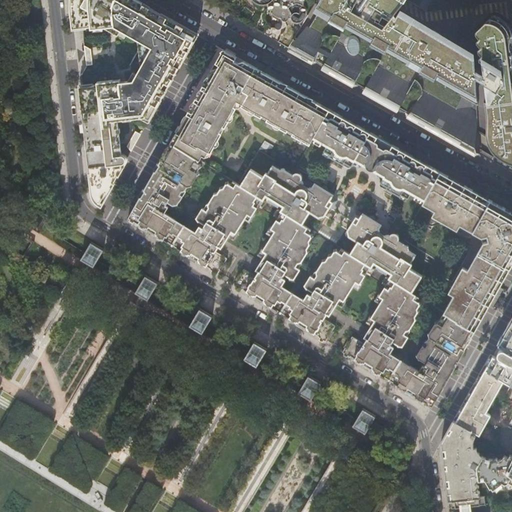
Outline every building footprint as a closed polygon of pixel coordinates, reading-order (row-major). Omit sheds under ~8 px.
[(189,47),(196,35),(183,28),(177,24),(133,0),(71,0),(71,1),(71,4),(73,18),(74,30),(89,27),(90,30),(105,29),(123,39),(126,34),(138,41),(142,43),(143,45),(144,61),(141,67),(132,81),(120,83),(113,83),(112,83),(112,81),(98,82),(96,82),(96,85),(83,87),(83,91),(84,96),(82,97),(83,112),(87,140),(89,160),(93,199),(94,200),(100,204),(109,189),(121,169),(125,161),(124,158),(120,155),(116,121),(144,118),(148,120),(160,99),(174,74),(189,47)] [(251,0),(290,24),(304,0),(251,0)] [(476,100),(471,59),(369,0),(320,0),(314,11),(330,20),(333,16),(339,19),(341,16),(380,39),(381,40),(379,43),(381,44),(476,100)] [(395,15),(394,11),(404,0),(369,0),(471,59),(470,53),(399,10),(395,15)] [(511,34),(510,29),(505,22),(502,20),(491,14),(475,29),(475,32),(479,34),(476,38),(476,40),(480,43),(478,47),(478,49),(481,51),(479,56),(479,60),(482,62),(482,66),(487,98),(484,98),(487,115),(487,138),(511,152),(511,34)] [(447,135),(483,155),(478,115),(466,108),(452,111),(419,92),(418,88),(412,79),(409,86),(382,70),(385,63),(381,61),(375,60),(369,60),(366,60),(356,55),(359,48),(358,42),(358,40),(355,37),(354,36),(353,36),(351,36),(347,37),(344,40),(343,41),(343,44),(343,47),(335,43),(338,37),(334,35),(331,35),(324,36),(309,28),(296,51),(304,55),(325,67),(361,87),(393,105),(428,124),(447,135)] [(314,137),(328,111),(317,104),(257,71),(242,62),(237,63),(234,60),(235,58),(222,51),(216,61),(215,63),(217,65),(217,66),(215,70),(211,71),(201,89),(184,119),(174,136),(170,144),(199,162),(202,156),(205,157),(208,152),(209,153),(210,152),(235,108),(233,106),(237,100),(243,103),(243,104),(242,105),(243,106),(309,144),(314,137)] [(361,163),(376,137),(363,130),(338,116),(328,111),(314,137),(326,144),(324,150),(330,153),(330,155),(343,163),(342,165),(346,168),(348,168),(352,163),(357,166),(359,166),(361,163)] [(391,145),(376,137),(361,163),(376,172),(391,145)] [(198,165),(199,162),(170,144),(162,158),(134,207),(127,220),(144,231),(163,243),(164,241),(167,235),(169,233),(172,229),(172,227),(176,221),(168,217),(167,218),(163,216),(168,208),(166,207),(166,206),(167,203),(172,206),(173,207),(177,207),(177,205),(183,194),(185,192),(186,193),(185,190),(186,189),(191,188),(191,186),(196,177),(199,175),(199,169),(201,169),(201,165),(198,165)] [(424,200),(439,172),(417,160),(394,147),(391,145),(376,172),(375,174),(376,177),(381,180),(378,184),(379,186),(384,190),(385,188),(399,196),(401,194),(407,198),(411,193),(424,200)] [(301,181),(302,177),(300,175),(296,174),(293,176),(283,170),(280,170),(273,166),(268,173),(270,175),(270,176),(269,177),(266,175),(263,179),(251,171),(246,179),(247,182),(243,188),(263,201),(266,196),(268,196),(283,206),(283,208),(281,212),(302,225),(308,214),(311,213),(318,217),(320,215),(321,214),(324,216),(330,207),(333,209),(337,201),(331,198),(334,194),(327,191),(324,191),(323,188),(316,183),(313,187),(308,189),(304,186),(303,182),(301,181)] [(488,241),(483,243),(444,313),(457,321),(457,322),(474,332),(488,306),(506,274),(511,263),(511,212),(502,207),(500,210),(487,204),(489,201),(484,198),(458,183),(445,175),(439,172),(424,200),(422,204),(434,211),(459,225),(481,237),(482,237),(486,236),(488,241)] [(203,227),(201,230),(198,228),(195,233),(192,231),(188,238),(186,239),(182,245),(183,246),(182,247),(180,251),(178,253),(180,254),(211,273),(216,276),(219,271),(220,271),(221,271),(224,265),(223,264),(227,259),(215,252),(217,248),(218,247),(221,249),(228,237),(233,241),(237,234),(236,233),(244,220),(249,223),(253,218),(252,217),(258,207),(262,209),(266,203),(263,201),(243,188),(233,183),(231,186),(228,185),(228,183),(225,184),(225,186),(224,187),(219,188),(220,190),(218,193),(214,194),(214,196),(208,205),(206,206),(203,210),(202,209),(197,218),(195,219),(196,224),(198,223),(203,227)] [(256,271),(258,273),(256,277),(244,270),(240,275),(239,275),(235,281),(236,282),(233,287),(247,295),(271,310),(272,308),(276,303),(277,303),(281,295),(281,294),(284,288),(282,286),(285,280),(282,278),(283,276),(284,275),(289,278),(289,281),(293,281),(293,279),(300,270),(299,269),(301,265),(301,263),(307,254),(309,253),(307,248),(309,245),(310,245),(309,241),(310,239),(312,238),(311,235),(309,235),(308,234),(310,230),(302,225),(281,212),(277,210),(273,216),(277,218),(277,220),(271,228),(271,229),(269,228),(266,234),(271,238),(263,250),(263,251),(261,250),(257,256),(263,259),(256,271)] [(459,225),(434,211),(431,216),(456,230),(459,225)] [(397,235),(393,234),(390,236),(389,235),(385,236),(381,233),(379,228),(382,225),(375,220),(371,221),(370,217),(364,213),(361,217),(355,213),(351,220),(353,221),(353,222),(348,230),(350,232),(350,234),(349,236),(356,240),(356,242),(356,244),(349,254),(370,268),(374,263),(377,262),(391,271),(392,274),(389,279),(409,291),(413,285),(417,284),(422,276),(410,269),(412,265),(409,262),(410,261),(412,262),(416,254),(409,251),(408,247),(399,241),(399,237),(397,235)] [(192,231),(176,221),(172,227),(172,229),(169,233),(167,235),(164,241),(180,251),(182,247),(182,245),(186,239),(188,238),(192,231)] [(93,267),(103,250),(91,242),(80,259),(84,262),(88,264),(93,267)] [(328,258),(327,260),(322,261),(322,263),(317,271),(315,272),(312,277),(311,277),(306,285),(302,286),(305,291),(307,290),(312,293),(311,295),(310,296),(307,294),(304,299),(300,297),(297,303),(296,304),(296,303),(292,309),(291,311),(292,312),(288,318),(286,321),(310,335),(324,344),(328,339),(329,339),(333,333),(331,332),(335,327),(323,320),(323,319),(325,315),(326,315),(329,316),(336,304),(342,308),(345,302),(344,300),(352,287),(358,291),(362,285),(360,283),(367,274),(370,276),(374,270),(370,268),(349,254),(341,249),(338,254),(336,253),(335,251),(333,251),(333,253),(332,255),(328,256),(328,258)] [(88,264),(84,262),(83,264),(79,271),(83,274),(87,267),(88,264)] [(77,293),(87,276),(83,274),(79,271),(75,268),(64,285),(77,293)] [(158,283),(146,276),(135,292),(139,295),(143,297),(148,300),(158,283)] [(416,302),(419,298),(409,291),(389,279),(386,277),(382,284),(386,286),(379,296),(378,295),(374,301),(380,304),(372,318),(369,317),(365,323),(370,326),(363,338),(366,340),(363,345),(351,338),(348,343),(347,342),(343,348),(343,349),(341,354),(345,357),(375,376),(379,378),(380,375),(384,369),(386,369),(389,363),(388,362),(393,356),(390,354),(394,347),(390,345),(392,342),(397,346),(397,348),(402,348),(402,347),(408,337),(406,336),(409,332),(409,330),(415,321),(417,321),(416,316),(417,314),(419,313),(418,309),(419,307),(421,306),(420,303),(418,303),(416,302)] [(300,297),(284,288),(281,294),(281,295),(277,303),(276,303),(272,308),(279,312),(288,318),(292,312),(291,311),(292,309),(296,303),(296,304),(297,303),(300,297)] [(143,297),(139,295),(137,297),(133,304),(138,307),(142,300),(143,297)] [(131,326),(141,309),(138,307),(133,304),(129,302),(119,318),(131,326)] [(212,316),(200,309),(190,326),(194,328),(198,331),(202,333),(212,316)] [(419,372),(409,366),(405,371),(404,372),(403,372),(401,376),(400,378),(400,379),(396,386),(395,388),(413,398),(430,408),(445,382),(460,356),(471,337),(474,332),(457,322),(457,321),(444,313),(441,319),(441,320),(441,321),(435,322),(436,325),(430,334),(427,335),(428,341),(427,342),(425,342),(417,355),(414,357),(417,361),(419,360),(426,365),(424,367),(423,367),(419,372)] [(498,360),(492,356),(488,364),(475,387),(463,409),(455,422),(473,432),(479,435),(490,416),(485,412),(504,380),(511,384),(511,321),(501,340),(499,344),(499,345),(505,348),(504,350),(500,350),(498,352),(497,354),(498,356),(500,358),(499,359),(498,360)] [(198,331),(194,328),(192,331),(188,338),(192,340),(196,333),(198,331)] [(188,338),(184,335),(174,351),(186,359),(196,342),(192,340),(188,338)] [(257,366),(267,350),(255,342),(245,359),(249,361),(253,364),(257,366)] [(409,366),(393,356),(388,362),(389,363),(386,369),(384,369),(380,375),(396,386),(400,379),(400,378),(401,376),(403,372),(404,372),(405,371),(409,366)] [(253,364),(249,361),(247,364),(243,371),(248,373),(251,367),(253,364)] [(241,392),(251,376),(248,373),(243,371),(239,368),(238,369),(229,385),(241,392)] [(312,399),(322,382),(309,375),(299,391),(303,393),(308,396),(312,399)] [(308,396),(303,393),(301,397),(297,403),(302,406),(305,400),(308,396)] [(294,425),(305,409),(302,406),(297,403),(292,401),(282,418),(294,425)] [(374,418),(375,416),(363,408),(353,425),(357,427),(361,430),(365,432),(374,418)] [(472,434),(473,432),(455,422),(453,421),(446,432),(441,442),(444,466),(447,495),(448,501),(451,501),(452,508),(461,507),(465,510),(469,509),(469,506),(485,504),(484,496),(480,497),(479,492),(476,489),(478,486),(476,484),(478,480),(477,467),(483,456),(478,453),(475,448),(473,448),(473,442),(475,436),(472,434)] [(361,430),(357,427),(355,430),(351,437),(355,440),(359,433),(361,430)] [(349,458),(359,442),(355,440),(351,437),(347,434),(336,451),(349,458)] [(511,454),(510,454),(508,457),(504,456),(502,459),(499,460),(498,460),(497,458),(489,459),(483,456),(477,467),(478,480),(485,479),(490,488),(491,487),(492,490),(494,489),(495,491),(497,491),(499,488),(504,486),(510,486),(511,487),(511,454)]
